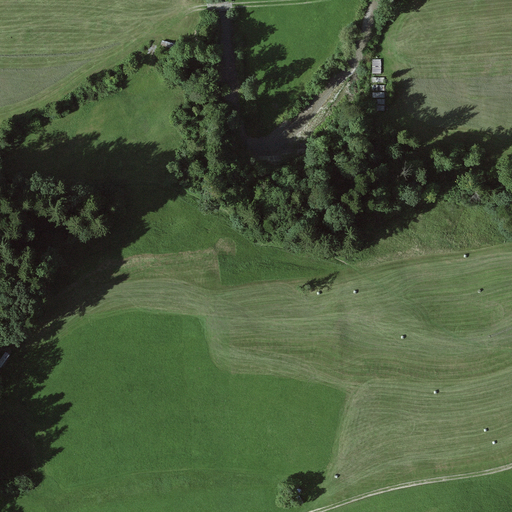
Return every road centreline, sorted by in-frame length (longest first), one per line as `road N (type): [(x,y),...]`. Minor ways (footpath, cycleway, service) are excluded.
road 1 (track): [(313,0),(188,11),(37,107)]
road 2 (track): [(313,511),(511,465)]
